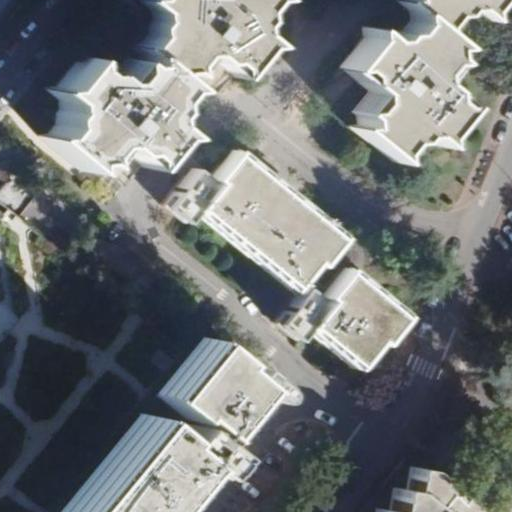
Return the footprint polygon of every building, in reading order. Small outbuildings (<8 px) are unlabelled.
[(0,0),(0,23),(18,0),(0,0)] [(148,23),(149,33),(141,43),(132,44),(140,51),(139,52),(141,59),(131,61),(127,57),(120,66),(114,73),(110,79),(81,55),(56,86),(47,87),(60,98),(60,109),(57,113),(57,123),(49,133),(39,134),(81,167),(81,166),(81,158),(89,158),(94,162),(112,140),(141,164),(166,133),(174,132),(160,121),(158,120),(158,111),(163,104),(163,95),(171,85),(181,85),(172,77),(171,68),(183,67),(186,70),(203,49),(231,72),(233,74),(259,43),(267,42),(253,30),(252,21),(257,15),(256,5),(260,0),(142,0),(152,7),(153,17),(148,23)] [(361,35),(337,65),(365,88),(348,108),(353,112),(354,122),(343,122),(384,156),(384,147),(393,137),(402,136),(407,130),(415,129),(431,142),(430,131),(455,100),(426,77),(443,57),(438,53),(438,50),(437,43),(448,41),(434,30),(432,23),(442,11),(450,10),(455,4),(464,3),(479,15),(479,4),(481,0),(395,0),(406,8),(407,18),(405,21),(399,29),(389,30),(385,35),(376,36),(361,24),(361,35)] [(207,177),(211,180),(189,208),(286,287),(287,288),(310,259),(314,261),(336,233),(311,213),(281,188),(244,159),(230,147),(207,177)] [(10,163),(0,176),(0,334),(15,315),(40,313),(39,301),(51,285),(47,241),(15,217),(10,163)] [(321,295),(324,297),(302,326),(350,365),(373,336),(377,339),(399,312),(374,291),(344,267),(333,280),(321,294),(321,295)] [(227,357),(200,335),(153,392),(181,415),(184,410),(214,433),(245,394),(252,385),(224,361),(227,357)] [(165,434),(138,411),(55,511),(149,511),(166,492),(174,482),(191,461),(162,438),(165,434)] [(229,416),(215,435),(225,442),(239,423),(229,416)] [(474,511),(446,488),(424,470),(412,469),(407,491),(394,490),(389,511),(377,509),(376,511),(474,511)]
